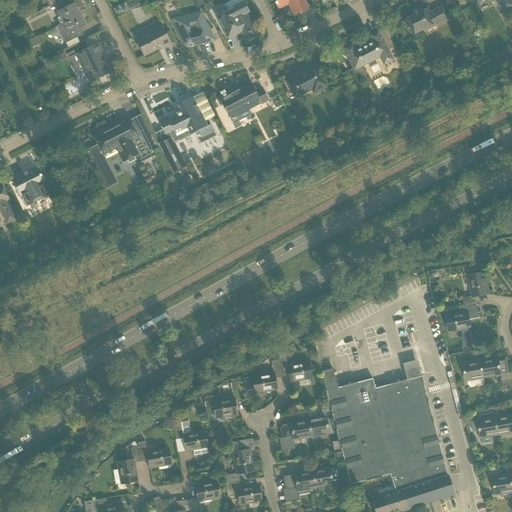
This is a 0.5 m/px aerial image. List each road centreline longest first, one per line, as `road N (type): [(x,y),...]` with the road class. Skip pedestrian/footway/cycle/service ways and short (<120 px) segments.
road 1 (primary): [(0,458),(511,178)]
road 2 (primary): [(511,136),(0,413)]
road 3 (residential): [(141,84),(0,155)]
road 4 (residential): [(280,47),(141,84)]
road 5 (residential): [(277,511),(262,420),(278,406),(282,386)]
